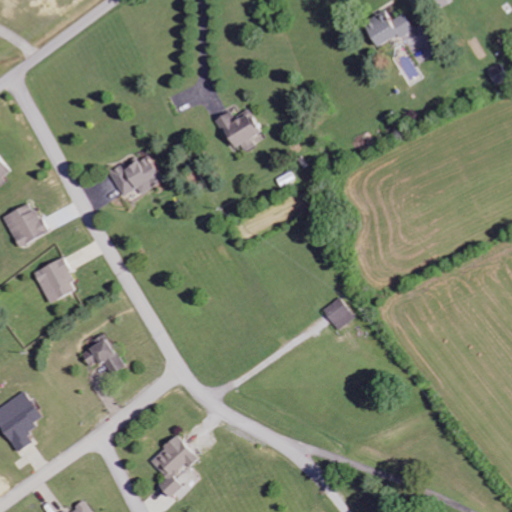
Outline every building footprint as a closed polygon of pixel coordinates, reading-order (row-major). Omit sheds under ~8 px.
[(406,13),(393,21),(386,11),(365,24),(380,49),(415,28),(406,13)] [(496,87),(510,81),(503,63),(489,69),(496,87)] [(233,112),(220,118),(233,150),(243,145),(246,151),(256,146),(253,138),(262,134),(252,111),(236,118),(233,112)] [(113,174),(126,197),(141,188),(144,194),(165,182),(148,153),(113,174)] [(0,185),(15,174),(0,155),(0,185)] [(50,233),(35,203),(7,216),(21,247),(50,233)] [(37,273),(53,304),(81,290),(65,259),(37,273)] [(355,320),(342,298),(324,309),(337,331),(355,320)] [(93,369),(105,361),(115,376),(127,367),(108,338),(84,354),(93,369)] [(45,417),(28,392),(0,410),(0,423),(20,453),(35,443),(29,435),(40,428),(37,423),(45,417)] [(152,461),(169,480),(161,486),(172,499),(185,487),(177,478),(200,459),(180,437),(152,461)] [(93,511),(86,502),(70,511),(67,511),(64,511),(93,511)]
